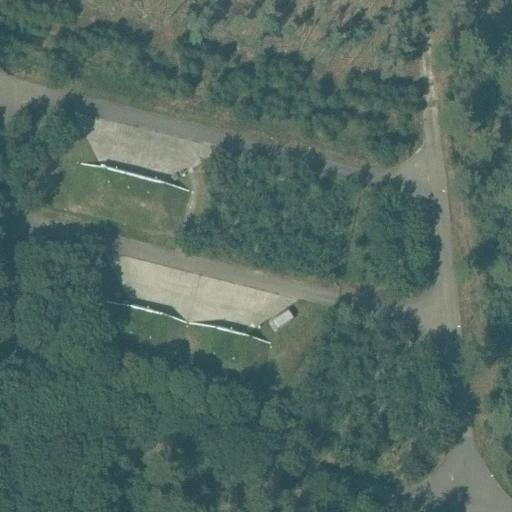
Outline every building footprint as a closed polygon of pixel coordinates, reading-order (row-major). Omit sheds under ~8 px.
[(108,173),(104,189),(120,193),(124,177),(108,173)] [(143,181),(126,177),(122,193),(139,197),(143,181)] [(145,182),(141,198),(157,202),(161,186),(145,182)] [(160,317),(131,310),(124,340),(153,347),(160,317)] [(280,331),(296,320),(291,312),(274,323),(280,331)] [(243,338),(214,331),(206,360),(236,368),(243,338)]
